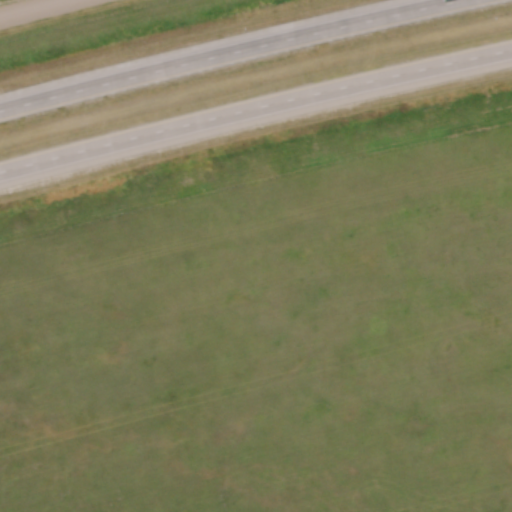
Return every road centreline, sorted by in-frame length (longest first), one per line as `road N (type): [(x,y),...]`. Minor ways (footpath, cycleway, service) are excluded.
road 1 (motorway): [(0,172),(511,50)]
road 2 (motorway): [(456,0),(0,109)]
